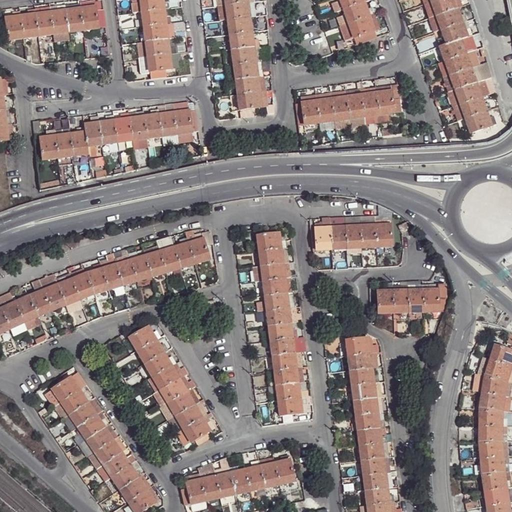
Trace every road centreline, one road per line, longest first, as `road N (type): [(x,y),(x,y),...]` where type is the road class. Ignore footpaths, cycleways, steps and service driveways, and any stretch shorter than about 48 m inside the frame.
road 1 (primary): [(0,245),(235,189),(366,186)]
road 2 (primary): [(333,164),(223,170),(0,224)]
road 3 (residential): [(15,62),(34,197),(210,155),(211,137)]
road 4 (residential): [(441,243),(467,306),(443,411),(443,511)]
road 5 (residential): [(411,511),(389,340),(364,322),(360,274)]
road 6 (residential): [(213,221),(189,220),(87,249),(0,285)]
road 7 (motorway): [(511,139),(481,154),(333,164)]
road 8 (residential): [(71,338),(161,475)]
road 9 (residential): [(158,307),(238,439)]
road 10 (residential): [(232,288),(249,437)]
road 11 (residential): [(327,425),(304,277)]
road 12 (primary): [(464,179),(333,164)]
road 13 (residential): [(280,83),(410,64)]
road 14 (residential): [(5,372),(59,461),(53,481)]
road 15 (residential): [(479,0),(511,119)]
